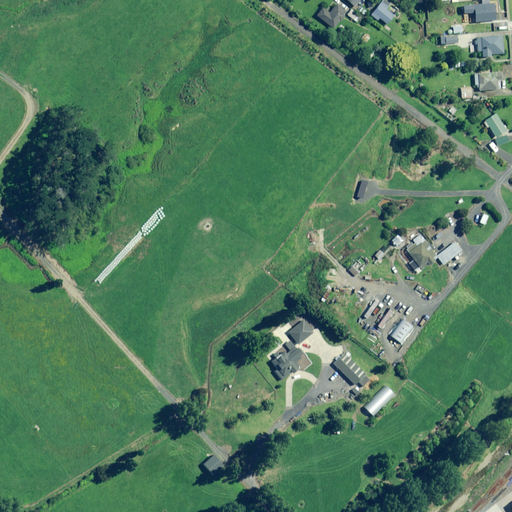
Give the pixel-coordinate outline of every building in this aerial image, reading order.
[(387,24),(397,11),(394,8),(390,13),(386,9),(389,5),(383,0),(382,0),(370,15),(377,21),(379,18),(387,24)] [(489,4),(488,0),(481,0),(481,4),(463,6),(463,14),(474,13),(474,22),(496,21),(494,3),(489,4)] [(340,18),(346,11),(336,4),(329,13),(322,8),(316,16),(333,28),(339,19),(340,18)] [(362,16),(352,8),(347,15),(357,23),(362,16)] [(458,35),(441,36),(441,44),(458,43),(458,35)] [(503,54),(503,45),(502,36),(474,38),(475,45),(470,46),(470,52),(481,51),(482,57),(491,57),(491,55),(503,54)] [(476,87),(478,87),(479,91),(500,89),(499,80),(501,80),(500,72),(474,73),(475,85),(476,85),(476,87)] [(472,87),(461,88),(462,98),(472,97),(472,87)] [(507,131),(495,113),(484,121),(496,138),(507,131)] [(363,198),(368,182),(362,180),(357,196),(363,198)] [(403,241),(397,234),(390,240),(396,247),(403,241)] [(435,255),(420,235),(412,240),(414,243),(406,250),(419,269),(427,263),(428,265),(435,261),(432,258),(435,255)] [(461,251),(455,242),(436,256),(443,265),(461,251)] [(388,251),(382,246),(374,256),(380,261),(388,251)] [(312,333),(303,320),(288,331),(297,344),(312,333)] [(404,320),(392,334),(401,342),(413,327),(404,320)] [(284,346),(288,351),(285,353),(284,352),(270,361),(276,369),(274,371),(281,380),(296,369),(292,363),(303,355),(298,348),(296,349),(291,341),(284,346)] [(351,355),(346,351),(333,364),(355,385),(358,382),(363,387),(370,380),(365,375),(365,374),(349,357),(351,355)] [(394,395),(385,386),(364,407),(373,417),(394,395)] [(360,393),(355,388),(352,391),(354,393),(350,397),(354,400),(360,393)] [(203,466),(213,477),(224,466),(214,456),(203,466)]
